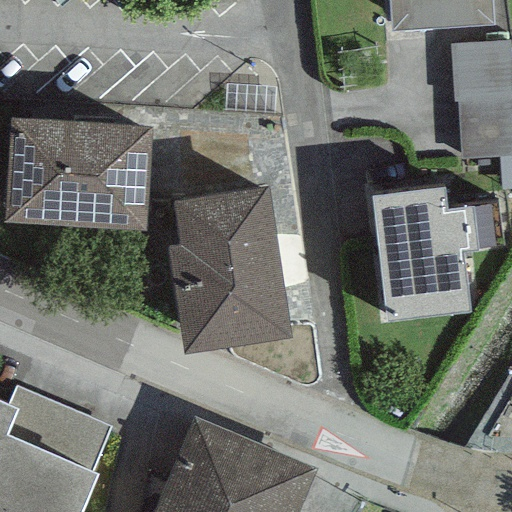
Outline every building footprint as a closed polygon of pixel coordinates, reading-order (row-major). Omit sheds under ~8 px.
[(492,0),(389,0),(391,14),(493,7),(492,0)] [(276,86),(225,84),(224,111),(275,114),(276,86)] [(153,110),(10,102),(4,203),(147,211),(153,110)] [(444,171),(370,180),(385,308),(473,297),(466,236),(479,235),(473,182),(446,185),(444,171)] [(269,173),(173,186),(179,230),(167,231),(182,339),(290,324),(269,173)] [(0,511),(72,511),(111,422),(15,382),(12,391),(0,385),(0,511)] [(289,511),(312,459),(189,409),(150,511),(289,511)]
